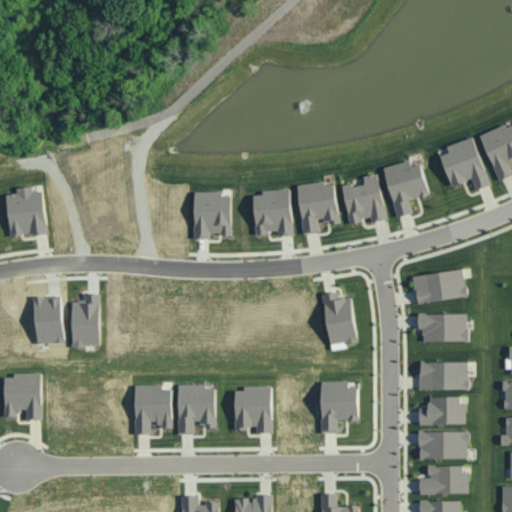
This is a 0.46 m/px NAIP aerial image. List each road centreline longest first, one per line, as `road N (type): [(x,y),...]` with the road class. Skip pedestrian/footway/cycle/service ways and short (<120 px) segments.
road 1 (residential): [(511,215),(313,263),(245,270),(113,262),(0,272)]
road 2 (residential): [(15,465),(388,462)]
road 3 (residential): [(377,252),(387,325),(388,511)]
